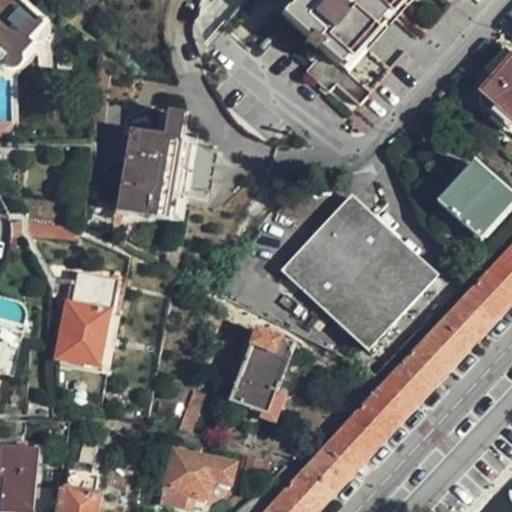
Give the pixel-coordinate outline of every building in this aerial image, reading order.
[(0,0),(0,56),(21,36),(23,40),(29,43),(34,43),(39,41),(43,35),(43,30),(39,22),(16,0),(0,0)] [(297,0),(281,19),(307,41),(305,45),(312,53),(307,58),(313,64),(305,74),(327,94),(332,89),(356,109),(388,73),(363,51),(358,47),(401,0),(297,0)] [(409,0),(401,0),(358,47),(363,51),(409,0)] [(64,24),(67,26),(76,14),(65,2),(56,15),(64,24)] [(480,105),(481,106),(511,134),(511,57),(505,51),(492,66),(501,74),(493,82),(481,95),(480,105)] [(484,75),(493,82),(501,74),(492,66),(484,75)] [(217,147),(199,145),(177,141),(180,117),(167,115),(163,138),(128,133),(116,212),(170,219),(174,187),(211,193),(217,147)] [(511,142),(510,141),(503,149),(511,156),(511,142)] [(478,242),(511,207),(511,196),(476,164),(438,205),(478,242)] [(370,351),(438,275),(351,197),(285,273),(370,351)] [(73,230),(30,224),(29,228),(31,237),(73,242),(73,241),(73,230)] [(511,250),(437,330),(267,511),(319,511),(511,305),(511,250)] [(118,279),(78,272),(72,304),(101,311),(109,312),(114,313),(118,279)] [(57,359),(99,366),(109,312),(101,311),(72,304),(65,303),(57,359)] [(289,331),(262,317),(230,403),(268,418),(295,347),(285,343),(289,331)] [(179,432),(191,435),(205,396),(194,391),(179,432)] [(202,449),(178,445),(162,505),(185,511),(192,511),(196,498),(208,501),(212,483),(231,487),(235,468),(200,460),(202,449)] [(0,510),(31,511),(36,451),(0,448),(0,478),(1,479),(0,494),(0,510)] [(261,478),(266,463),(248,459),(244,474),(261,478)] [(57,490),(54,511),(89,511),(90,506),(94,475),(66,472),(62,491),(57,490)]
